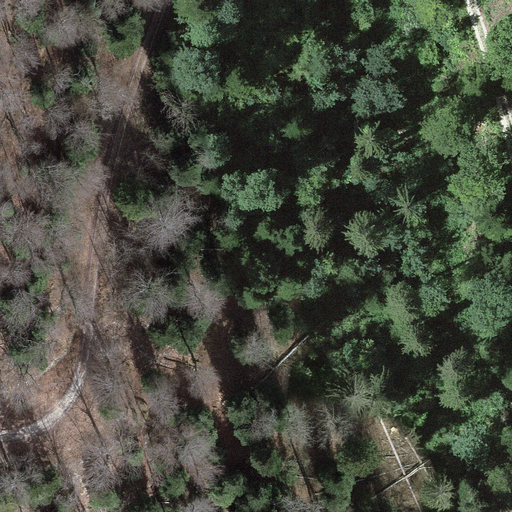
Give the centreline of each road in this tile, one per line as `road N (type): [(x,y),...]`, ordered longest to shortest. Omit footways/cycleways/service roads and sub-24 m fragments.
road 1 (track): [(471,511),(478,469),(473,383),(410,10)]
road 2 (track): [(0,420),(45,410),(67,384),(122,129),(162,0)]
road 3 (track): [(468,0),(511,151)]
